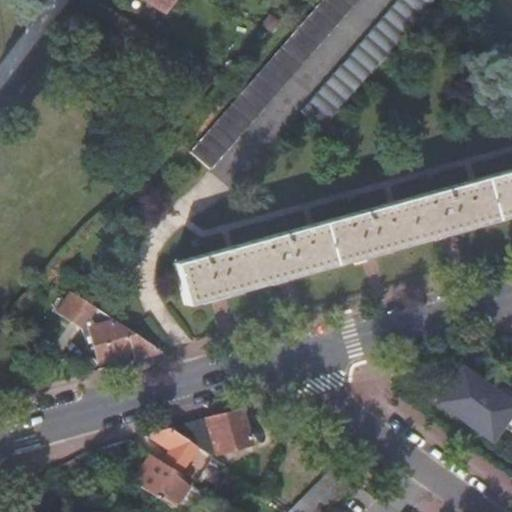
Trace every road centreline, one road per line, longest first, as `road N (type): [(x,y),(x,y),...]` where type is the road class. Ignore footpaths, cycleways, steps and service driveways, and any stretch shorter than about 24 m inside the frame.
road 1 (secondary): [(292,355),(0,442)]
road 2 (secondary): [(511,292),(292,355)]
road 3 (unclassified): [(292,355),(431,459)]
